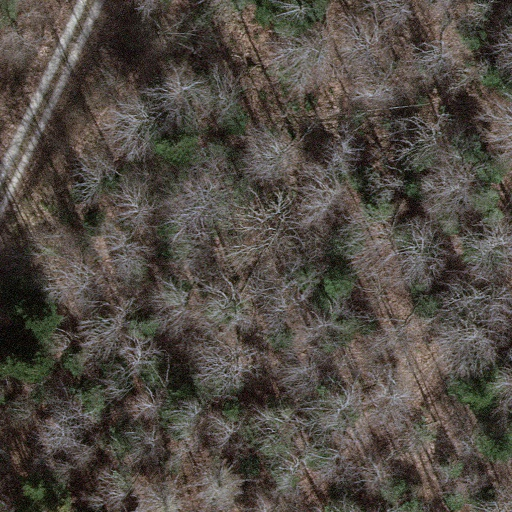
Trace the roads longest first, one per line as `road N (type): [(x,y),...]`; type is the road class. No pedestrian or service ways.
road 1 (track): [(294,511),(511,335)]
road 2 (track): [(118,0),(0,249)]
